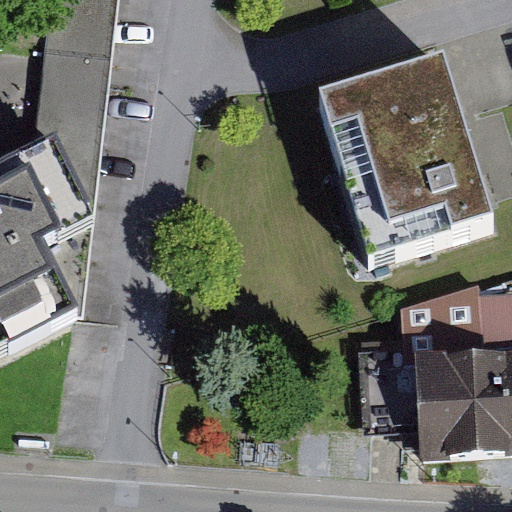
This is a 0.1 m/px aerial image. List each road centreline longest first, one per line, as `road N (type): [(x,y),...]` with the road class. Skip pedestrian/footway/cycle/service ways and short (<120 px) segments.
road 1 (residential): [(129,510),(182,92)]
road 2 (residential): [(490,0),(182,92)]
road 3 (residential): [(129,510),(0,498)]
